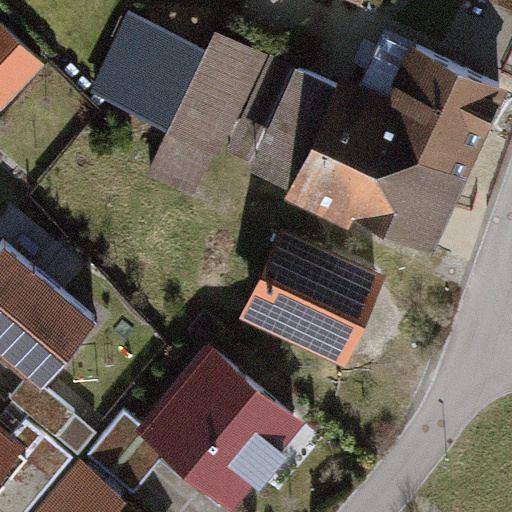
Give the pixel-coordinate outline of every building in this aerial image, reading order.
[(170,128),(205,49),(126,13),(90,92),(170,128)] [(44,60),(1,18),(0,18),(0,100),(3,103),(44,60)] [(226,160),(272,58),(213,31),(205,49),(170,128),(149,173),(208,200),(226,160)] [(376,105),(332,85),(286,186),(428,250),(501,88),(404,44),(376,105)] [(226,160),(286,186),(332,85),(272,58),(226,160)] [(386,265),(284,217),(242,306),(345,354),(386,265)] [(7,237),(0,245),(0,344),(32,370),(47,382),(102,315),(7,237)] [(219,346),(150,425),(230,493),(298,413),(219,346)] [(32,370),(11,394),(57,435),(78,412),(32,370)] [(129,405),(89,449),(135,492),(176,449),(150,425),(129,405)] [(36,421),(0,463),(0,508),(4,511),(29,511),(77,457),(36,421)] [(0,426),(0,462),(18,441),(0,426)] [(85,458),(39,511),(88,511),(113,482),(85,458)]
